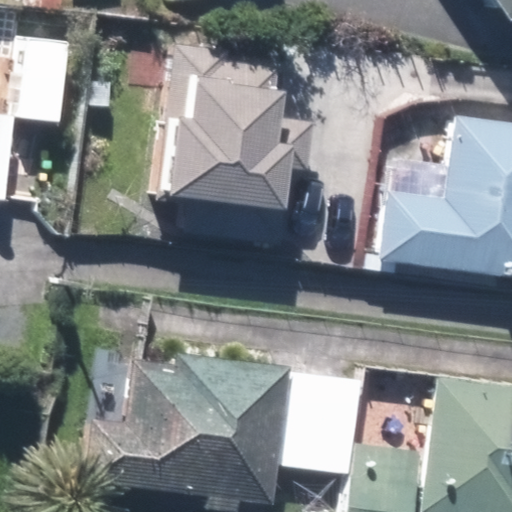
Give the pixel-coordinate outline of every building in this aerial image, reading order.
[(511,0),(502,0),(509,9),(511,6),(511,0)] [(185,102),(168,101),(163,188),(183,189),(181,229),(281,234),(284,163),(309,164),(312,109),(278,107),(279,77),(187,72),(185,102)] [(0,195),(33,199),(41,120),(0,115),(0,195)] [(445,184),(383,180),(378,255),(511,264),(511,120),(450,116),(445,184)] [(348,467),(349,439),(352,383),(357,383),(358,369),(289,365),(289,358),(171,352),(170,358),(126,355),(123,416),(89,414),(86,478),(202,484),(201,505),(236,507),(236,497),(268,499),(270,462),(348,467)] [(511,511),(511,384),(430,378),(419,509),(459,511),(511,511)] [(348,467),(344,511),(410,511),(415,443),(349,439),(348,467)]
